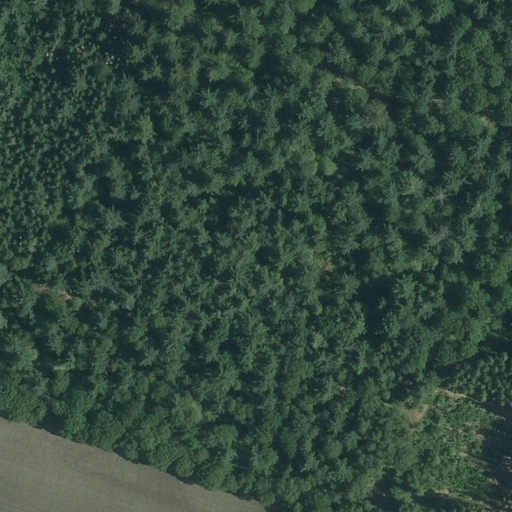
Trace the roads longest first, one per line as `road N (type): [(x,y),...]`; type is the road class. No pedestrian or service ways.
road 1 (track): [(422,409),(158,313),(82,301),(0,259)]
road 2 (track): [(511,119),(421,100),(148,0)]
road 3 (track): [(511,212),(372,508),(382,511)]
